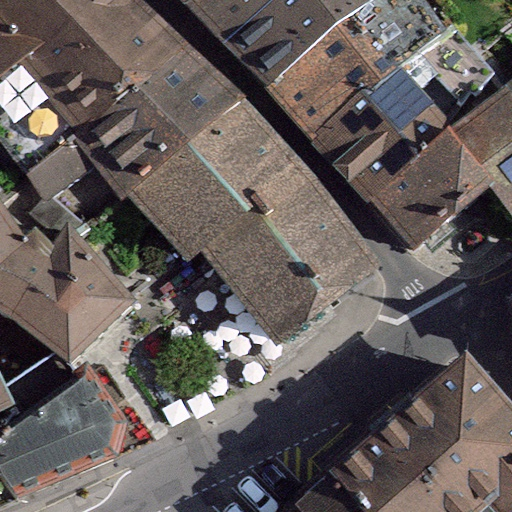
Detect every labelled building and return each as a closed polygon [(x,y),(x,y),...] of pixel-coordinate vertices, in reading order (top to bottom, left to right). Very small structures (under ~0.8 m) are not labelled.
[(248,95),(143,0),(0,0),(0,59),(26,40),(196,245),(212,237),(288,334),(349,287),(382,262),(319,184),(248,95)] [(203,0),(212,8),(270,64),(317,120),(372,185),(421,242),(498,165),(511,187),(511,186),(511,83),(459,128),(397,69),(443,22),(423,0),(203,0)] [(40,157),(9,181),(25,202),(56,179),(40,157)] [(4,212),(0,215),(0,305),(79,360),(94,344),(135,302),(82,241),(66,253),(51,241),(39,252),(4,212)] [(511,511),(511,422),(466,368),(422,407),(324,496),(305,511),(511,511)] [(94,389),(27,437),(4,462),(11,476),(20,498),(112,460),(122,433),(94,389)] [(0,392),(0,481),(11,476),(4,462),(0,454),(0,415),(9,410),(0,392)]
